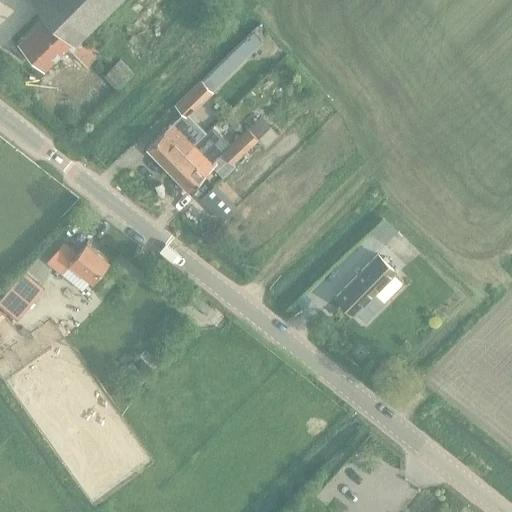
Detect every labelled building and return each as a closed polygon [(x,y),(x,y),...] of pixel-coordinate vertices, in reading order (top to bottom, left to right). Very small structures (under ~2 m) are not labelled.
[(84,36),(120,0),(31,0),(46,14),(18,41),(20,43),(19,47),(25,52),(28,51),(44,67),(67,46),(86,66),(100,53),(84,36)] [(175,105),(185,115),(177,123),(175,120),(146,148),(167,169),(196,142),(205,133),(193,120),(187,115),(239,66),(242,63),(230,51),(175,105)] [(134,72),(121,58),(105,74),(118,88),(134,72)] [(196,142),(167,169),(188,191),(214,166),(222,176),(234,166),(232,164),(258,138),(265,146),(278,134),(260,116),(248,128),(247,127),(222,151),(205,133),(196,142)] [(212,186),(200,198),(222,220),(234,208),(212,186)] [(91,280),(108,259),(86,241),(77,253),(64,242),(47,262),(62,273),(70,263),(91,280)] [(377,254),(336,296),(353,312),(354,311),(363,320),(365,320),(401,284),(401,281),(393,272),(394,271),(377,254)] [(24,270),(0,298),(0,302),(16,316),(42,286),(24,270)]
